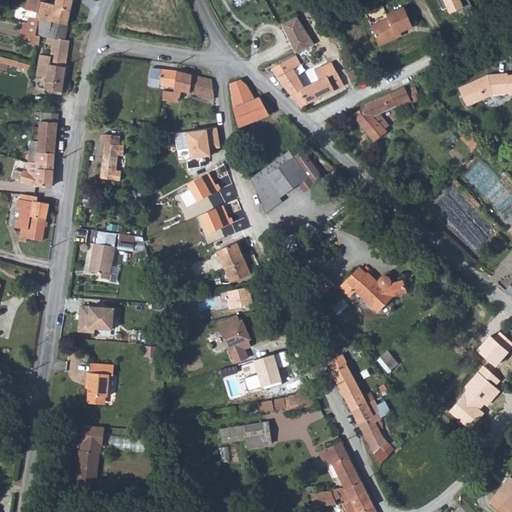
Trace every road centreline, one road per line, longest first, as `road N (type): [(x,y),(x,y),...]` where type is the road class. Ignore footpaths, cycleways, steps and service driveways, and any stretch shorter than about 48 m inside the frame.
road 1 (residential): [(227,58),(221,87),(236,167),(269,275),(388,511)]
road 2 (unclassified): [(94,43),(65,166),(26,511)]
road 3 (unclassified): [(511,311),(301,124)]
road 4 (unclassified): [(301,124),(511,25)]
road 5 (residential): [(94,43),(227,58)]
road 6 (residential): [(427,511),(469,476),(511,415)]
